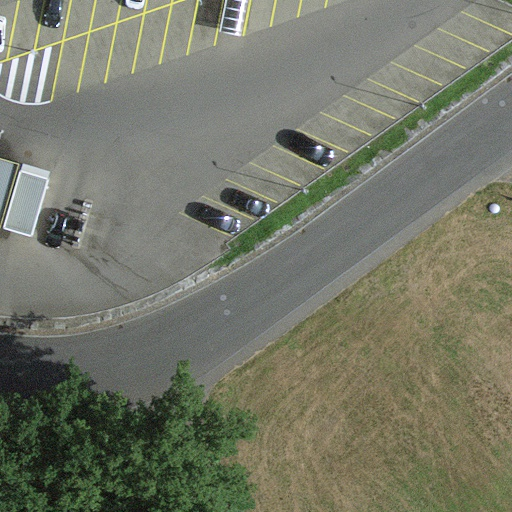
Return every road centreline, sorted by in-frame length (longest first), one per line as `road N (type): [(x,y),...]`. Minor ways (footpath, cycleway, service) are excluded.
road 1 (residential): [(511,118),(264,302),(145,361)]
road 2 (unclassified): [(145,361),(181,435),(202,511)]
road 3 (residential): [(145,361),(0,353)]
